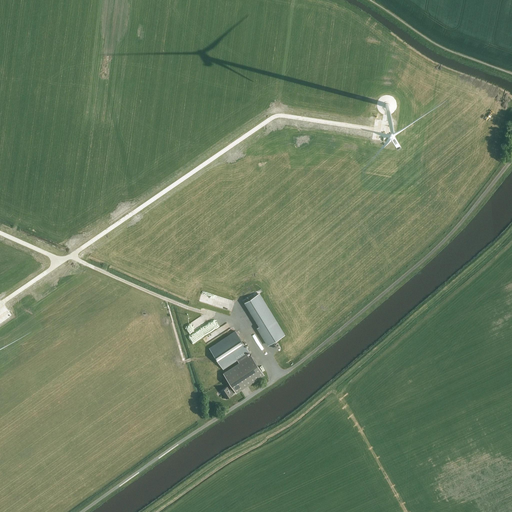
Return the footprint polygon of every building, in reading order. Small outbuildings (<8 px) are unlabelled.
[(235,300),(204,290),(201,301),(232,310),(235,300)] [(284,335),(258,294),(245,302),(259,326),(258,327),(269,344),(284,335)] [(202,316),(186,326),(190,333),(200,327),(199,325),(205,321),(202,316)] [(250,351),(236,331),(209,349),(223,369),(237,359),(247,353),(250,351)] [(249,357),(247,353),(237,359),(240,363),(224,373),(233,387),(229,390),(227,387),(221,390),(226,397),(235,391),(236,392),(241,388),(242,389),(264,375),(252,355),(249,357)]
